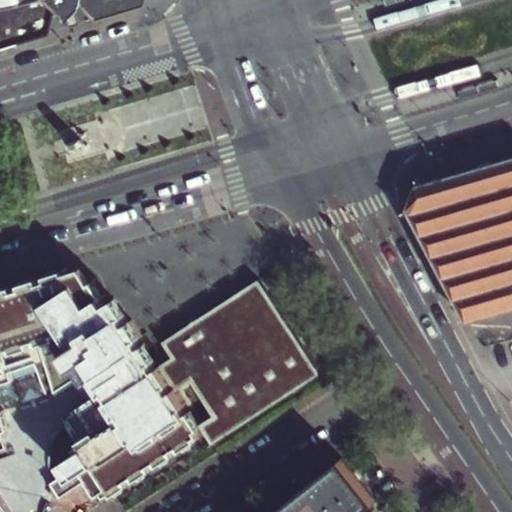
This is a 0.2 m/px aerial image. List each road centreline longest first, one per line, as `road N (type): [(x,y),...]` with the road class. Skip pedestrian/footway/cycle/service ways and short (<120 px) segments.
road 1 (secondary): [(511,459),(348,156)]
road 2 (secondary): [(280,175),(438,427)]
road 3 (primary): [(0,249),(280,175)]
road 4 (residential): [(398,456),(364,421),(322,418),(178,511)]
road 5 (primary): [(224,21),(0,86)]
road 6 (primary): [(348,156),(511,104)]
road 7 (primary): [(348,156),(275,8)]
road 8 (primary): [(224,21),(280,175)]
